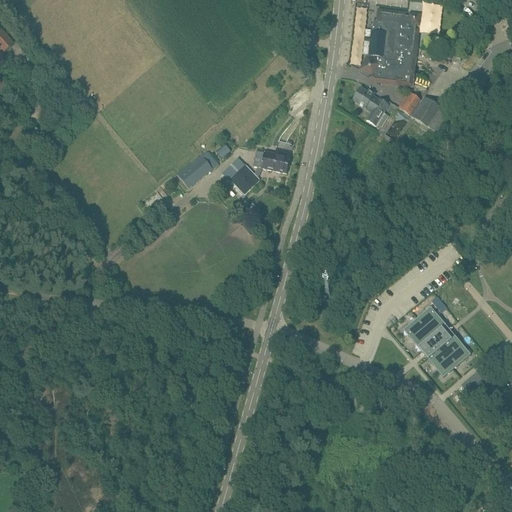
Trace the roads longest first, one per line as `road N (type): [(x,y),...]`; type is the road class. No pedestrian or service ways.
road 1 (tertiary): [(270,328),(315,152),(340,0)]
road 2 (unclassified): [(511,493),(438,403),(270,328)]
road 3 (unclassified): [(270,328),(52,298)]
road 4 (tertiary): [(217,511),(270,328)]
